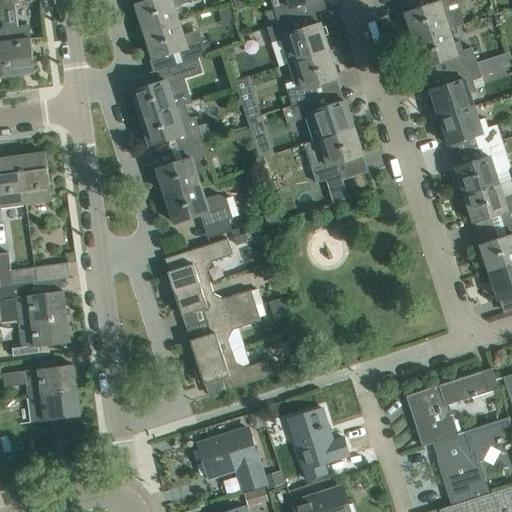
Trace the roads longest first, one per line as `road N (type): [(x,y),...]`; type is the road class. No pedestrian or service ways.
road 1 (residential): [(467,341),(359,0)]
road 2 (residential): [(121,423),(163,418),(177,400),(134,253)]
road 3 (residential): [(134,253),(150,234),(103,84)]
road 4 (residential): [(121,423),(102,258)]
road 5 (residential): [(102,258),(81,109)]
road 6 (residential): [(403,511),(365,391)]
